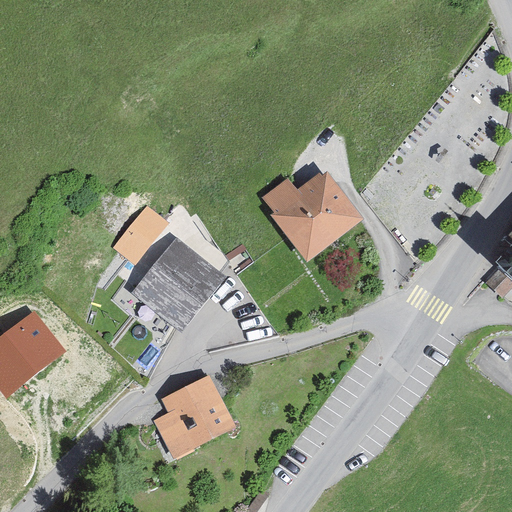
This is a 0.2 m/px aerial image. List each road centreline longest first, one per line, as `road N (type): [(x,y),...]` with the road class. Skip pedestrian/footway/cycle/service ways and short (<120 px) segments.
road 1 (unclassified): [(426,316),(362,322),(195,368),(132,403),(23,511)]
road 2 (unclassified): [(286,511),(426,316)]
road 3 (unclassified): [(426,316),(511,183)]
